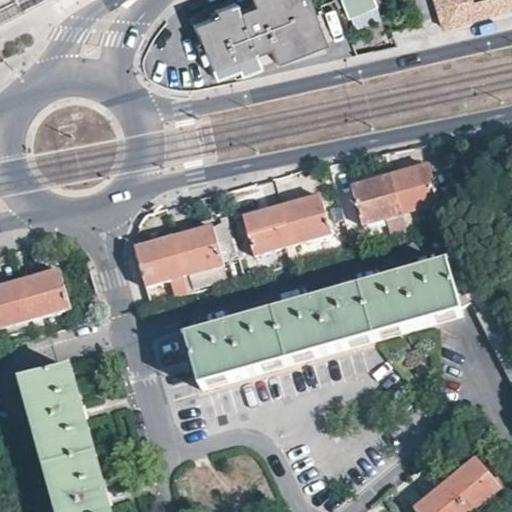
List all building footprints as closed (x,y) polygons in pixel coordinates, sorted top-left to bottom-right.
[(306,0),(251,0),(253,5),(238,11),(234,2),(214,10),(216,17),(210,19),(208,20),(192,25),(198,40),(206,61),(211,77),(230,71),(236,68),(238,74),(258,67),(258,65),(254,54),(250,45),(266,39),(269,48),(274,61),(323,43),(306,0)] [(333,0),(336,5),(344,3),(348,14),(371,4),(369,0),(333,0)] [(511,0),(433,0),(441,27),(511,6),(511,0)] [(210,19),(216,17),(214,10),(207,12),(210,19)] [(250,45),(254,54),(269,48),(266,39),(250,45)] [(198,64),(206,61),(198,40),(190,43),(198,64)] [(402,216),(440,206),(431,168),(391,179),(402,216)] [(362,227),(402,216),(391,179),(352,190),(362,227)] [(282,209),(293,248),(333,236),(323,197),(282,209)] [(244,220),(255,258),(293,248),(282,209),(244,220)] [(175,239),(185,278),(189,277),(224,267),(225,267),(215,228),(175,239)] [(136,249),(147,289),(185,278),(175,239),(136,249)] [(200,392),(382,340),(440,324),(464,317),(461,310),(470,305),(508,377),(511,385),(511,320),(506,309),(485,271),(456,293),(449,266),(338,297),(186,340),(200,392)] [(227,281),(224,267),(189,277),(193,291),(227,281)] [(31,323),(41,320),(71,312),(61,273),(20,284),(31,323)] [(190,296),(185,278),(147,289),(152,307),(190,296)] [(0,290),(0,331),(31,323),(20,284),(0,290)] [(41,320),(31,323),(36,339),(44,337),(41,320)] [(110,511),(92,442),(72,370),(20,385),(46,482),(54,511),(110,511)] [(468,511),(475,511),(502,490),(477,460),(446,485),(468,511)] [(414,511),(413,511),(468,511),(446,485),(414,511)]
